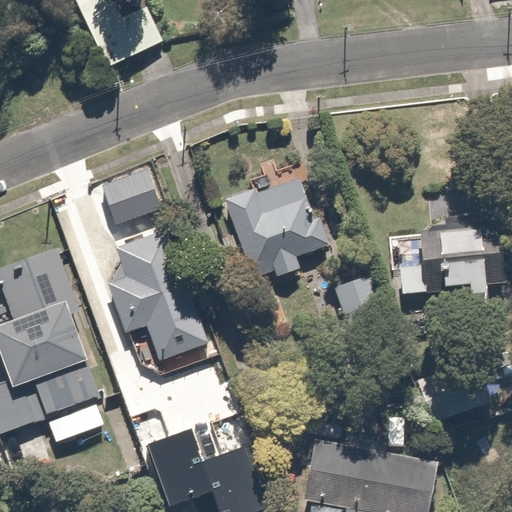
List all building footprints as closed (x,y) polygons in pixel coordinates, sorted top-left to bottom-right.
[(87,42),(104,80),(155,57),(137,19),(87,42)] [(243,200),(214,213),(242,277),(258,271),(266,289),(287,279),(283,270),(322,253),(302,207),(255,228),(243,200)] [(205,352),(166,235),(103,255),(114,287),(96,293),(114,346),(145,336),(156,368),(205,352)] [(485,241),(402,244),(404,278),(388,279),(389,311),(488,307),(485,241)] [(110,407),(56,264),(0,285),(15,325),(0,330),(0,342),(16,385),(0,391),(0,424),(8,445),(110,407)] [(356,293),(320,301),(333,356),(369,348),(356,293)] [(151,366),(110,381),(142,463),(182,448),(151,366)] [(329,451),(319,510),(337,511),(429,511),(436,468),(329,451)]
